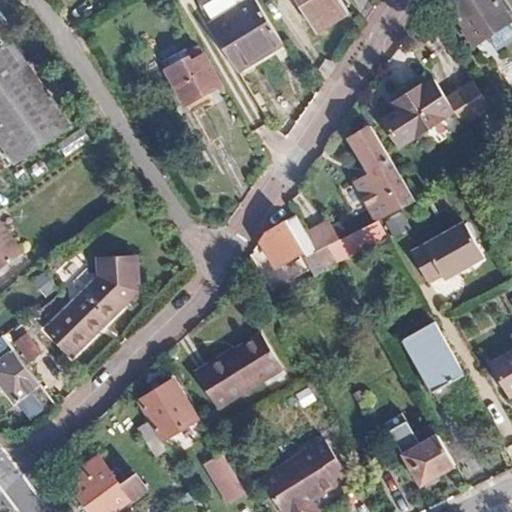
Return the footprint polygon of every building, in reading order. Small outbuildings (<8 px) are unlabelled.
[(290,0),(316,42),(347,22),(333,0),(290,0)] [(504,29),(486,0),(459,0),(441,11),(466,52),(504,29)] [(211,30),(239,77),(283,49),(254,3),(211,30)] [(0,146),(18,172),(81,127),(41,66),(31,73),(0,27),(0,146)] [(180,114),(220,94),(199,55),(160,75),(180,114)] [(396,107),(401,114),(386,122),(402,150),(447,123),(427,89),(396,107)] [(358,179),(347,186),(370,228),(407,209),(362,133),(338,148),(358,179)] [(252,248),(269,279),(333,246),(323,225),(297,239),(289,221),(257,240),(252,248)] [(0,273),(20,259),(0,229),(0,273)] [(490,262),(472,229),(418,259),(433,287),(448,278),(450,283),(490,262)] [(64,365),(137,299),(135,261),(93,265),(93,283),(38,333),(64,365)] [(459,381),(430,327),(394,346),(423,400),(459,381)] [(278,374),(256,337),(188,377),(210,414),(278,374)] [(42,394),(6,345),(0,349),(0,392),(15,414),(42,394)] [(511,364),(502,370),(511,388),(511,364)] [(154,449),(191,425),(167,386),(130,408),(154,449)] [(405,457),(422,488),(456,469),(438,439),(405,457)] [(235,505),(250,497),(217,443),(202,452),(235,505)] [(351,478),(332,445),(268,483),(284,511),(318,511),(314,503),(339,489),(339,484),(351,478)] [(74,511),(117,511),(140,495),(128,482),(111,492),(92,463),(58,487),(74,511)] [(202,511),(208,508),(202,498),(189,507),(192,511),(202,511)]
